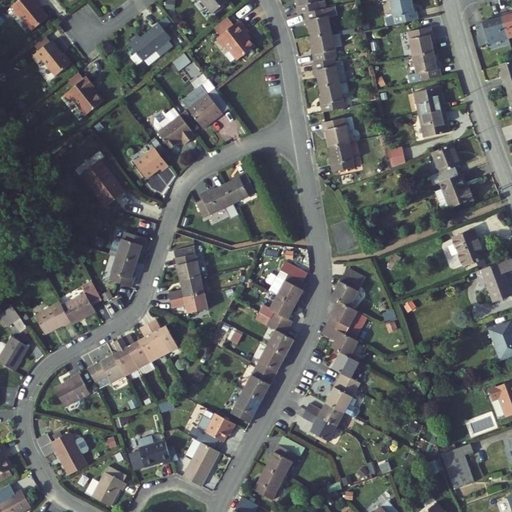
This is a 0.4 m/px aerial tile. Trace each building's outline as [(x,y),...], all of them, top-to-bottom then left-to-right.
[(37,6),(31,0),(22,0),(11,9),(14,12),(13,13),(13,16),(16,20),(19,20),(20,20),(31,34),(47,21),(39,12),(38,13),(34,8),(37,6)] [(190,0),(185,4),(193,13),(195,12),(206,25),(223,12),(214,0),(190,0)] [(320,10),(317,0),(294,0),(293,0),(297,15),(302,14),(320,10)] [(413,8),(410,0),(391,0),(396,26),(418,21),(415,7),(413,8)] [(327,17),(337,16),(336,8),(326,10),(327,17)] [(324,9),(320,10),(302,14),(305,32),(308,32),(309,39),(330,35),(324,9)] [(511,16),(503,19),(510,42),(511,41),(511,16)] [(494,25),(485,28),(491,48),(510,42),(503,19),(493,22),(494,25)] [(172,38),(160,23),(142,38),(138,33),(128,41),(148,66),(174,46),(169,40),(172,38)] [(236,65),(254,51),(244,39),(248,37),(239,25),(216,43),(224,52),(226,51),(236,65)] [(432,28),(409,33),(414,57),(435,53),(433,45),(435,44),(432,28)] [(335,60),(330,35),(309,39),(311,49),(309,49),(312,65),(333,61),(335,60)] [(42,60),(55,76),(72,63),(64,53),(62,54),(52,41),(35,55),(40,61),(42,60)] [(437,62),(435,53),(414,57),(418,74),(410,76),(412,84),(442,78),(439,61),(437,62)] [(338,85),(333,61),(312,65),(309,65),(312,80),(315,80),(317,89),(338,85)] [(511,65),(503,68),(506,78),(503,79),(506,88),(511,86),(511,65)] [(87,78),(64,95),(70,102),(73,100),(85,116),(103,103),(92,89),(94,88),(87,78)] [(343,110),(338,85),(317,89),(319,97),(316,98),(319,114),(343,110)] [(182,102),(202,130),(215,121),(216,122),(223,116),(202,88),(182,102)] [(440,88),(413,94),(417,116),(445,110),(440,88)] [(449,131),(445,110),(417,116),(422,137),(449,131)] [(173,111),(164,117),(170,125),(179,119),(173,111)] [(194,140),(179,119),(170,125),(164,117),(162,114),(154,120),(152,128),(157,135),(156,135),(168,152),(179,144),(182,148),(194,140)] [(343,120),(319,125),(323,140),(325,140),(327,149),(348,144),(343,120)] [(153,140),(147,144),(153,152),(158,148),(153,140)] [(353,169),(348,144),(327,149),(329,159),(327,159),(330,174),(353,169)] [(453,146),(431,155),(440,175),(437,176),(441,185),(462,177),(458,168),(461,167),(453,146)] [(156,156),(158,159),(163,155),(158,148),(153,152),(156,156)] [(401,153),(387,156),(389,164),(403,161),(401,153)] [(163,179),(169,174),(158,159),(156,156),(136,171),(148,187),(161,177),(163,179)] [(99,159),(79,173),(104,205),(123,191),(99,159)] [(403,161),(389,164),(390,171),(404,166),(403,161)] [(240,181),(228,186),(237,205),(258,195),(249,174),(239,179),(240,181)] [(462,177),(441,185),(445,194),(451,212),(476,202),(472,190),(468,192),(462,177)] [(199,204),(206,219),(237,205),(228,186),(215,193),(214,191),(204,196),(206,201),(199,204)] [(445,194),(437,197),(444,215),(451,212),(445,194)] [(476,233),(455,241),(464,266),(485,258),(476,233)] [(107,259),(115,262),(134,268),(138,255),(142,256),(145,246),(122,238),(120,246),(114,244),(111,246),(107,259)] [(176,258),(197,253),(195,246),(174,251),(176,258)] [(176,258),(181,281),(202,276),(197,253),(176,258)] [(511,258),(483,269),(496,302),(511,296),(511,289),(506,274),(511,271),(511,258)] [(107,285),(129,293),(133,282),(130,281),(134,268),(115,262),(107,285)] [(273,297),(292,307),(303,287),(299,284),(303,275),(281,264),(273,279),(275,279),(267,294),(273,297)] [(345,270),(341,277),(357,285),(360,286),(363,280),(345,270)] [(168,293),(170,302),(206,293),(202,276),(181,281),(183,290),(168,293)] [(330,300),(338,304),(348,309),(356,294),(354,293),(357,285),(341,277),(330,300)] [(102,307),(92,289),(81,295),(85,301),(62,314),(71,330),(72,332),(95,319),(92,312),(102,307)] [(189,314),(209,309),(206,293),(170,302),(172,309),(187,306),(189,314)] [(256,317),(267,322),(286,332),(289,325),(284,323),(292,307),(273,297),(266,312),(260,310),(256,317)] [(348,309),(338,304),(327,326),(354,340),(364,319),(356,314),(356,313),(348,309)] [(14,310),(22,322),(24,320),(16,308),(14,310)] [(16,326),(22,322),(14,310),(2,319),(9,330),(16,326)] [(64,334),(71,330),(62,314),(60,310),(36,323),(46,341),(63,332),(64,334)] [(256,317),(256,316),(252,323),(263,329),(267,322),(256,317)] [(22,322),(16,326),(22,336),(29,333),(22,322)] [(180,350),(168,328),(163,331),(158,322),(151,326),(167,357),(180,350)] [(271,334),(263,349),(283,359),(291,344),(282,339),(286,332),(267,322),(263,329),(271,334)] [(511,323),(493,331),(503,359),(511,355),(511,323)] [(148,340),(143,342),(155,363),(167,357),(151,326),(143,330),(148,340)] [(332,349),(341,354),(350,359),(359,342),(354,340),(327,326),(322,336),(335,343),(332,349)] [(233,330),(228,340),(237,344),(242,334),(233,330)] [(132,336),(125,340),(142,371),(145,377),(158,370),(155,363),(143,342),(137,345),(132,336)] [(121,354),(117,356),(128,378),(142,371),(125,340),(116,345),(121,354)] [(0,362),(0,367),(15,377),(30,353),(13,343),(0,362)] [(263,349),(252,372),(271,382),(283,359),(263,349)] [(342,375),(339,382),(357,392),(361,385),(351,380),(360,364),(350,359),(341,354),(333,371),(342,375)] [(111,378),(115,385),(128,378),(117,356),(91,370),(99,385),(111,378)] [(252,372),(241,394),(260,404),(271,382),(252,372)] [(70,409),(94,396),(83,375),(75,379),(77,382),(60,391),(70,409)] [(511,381),(487,391),(491,402),(500,399),(508,419),(511,416),(511,381)] [(339,382),(328,403),(347,413),(358,418),(362,411),(361,409),(351,404),(357,392),(339,382)] [(229,416),(249,426),(260,404),(241,394),(229,416)] [(311,406),(307,412),(339,428),(347,413),(328,403),(323,412),(311,406)] [(313,434),(331,443),(339,428),(307,412),(304,420),(317,426),(313,434)] [(206,434),(205,436),(220,445),(224,437),(227,432),(230,434),(234,428),(215,418),(211,424),(202,419),(197,429),(206,434)] [(70,475),(89,466),(72,432),(54,441),(70,475)] [(166,466),(175,464),(168,442),(156,445),(154,437),(142,440),(141,443),(142,449),(141,449),(143,454),(136,456),(140,471),(165,463),(166,466)] [(286,439),(282,447),(300,456),(303,458),(307,450),(286,439)] [(191,463),(200,446),(193,443),(184,460),(191,463)] [(182,480),(201,490),(219,456),(200,446),(191,463),(182,480)] [(475,446),(446,456),(460,492),(479,485),(469,458),(479,454),(475,446)] [(0,448),(0,479),(11,474),(13,473),(5,456),(7,455),(3,447),(0,448)] [(282,447),(270,469),(288,479),(300,456),(282,447)] [(140,471),(136,456),(132,457),(136,472),(140,471)] [(87,496),(112,508),(121,491),(123,492),(127,486),(124,484),(117,480),(120,474),(108,468),(100,485),(94,482),(87,496)] [(258,492),(276,502),(288,479),(270,469),(258,492)] [(0,485),(1,486),(14,480),(11,474),(0,479),(0,485)] [(117,480),(124,484),(128,478),(120,474),(117,480)] [(0,494),(0,511),(31,511),(32,511),(23,495),(16,499),(9,503),(7,501),(15,496),(11,489),(0,494)] [(238,511),(258,511),(262,505),(246,497),(238,511)]
